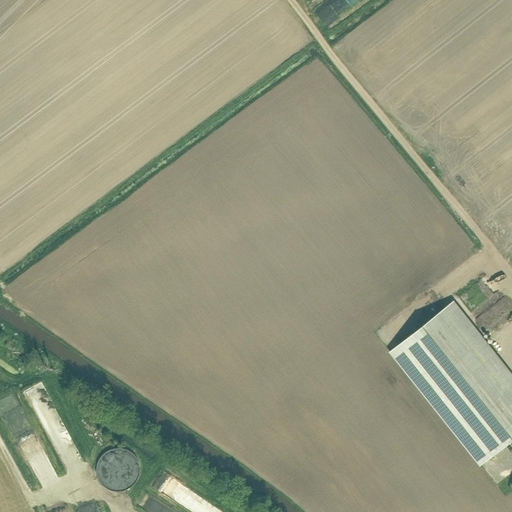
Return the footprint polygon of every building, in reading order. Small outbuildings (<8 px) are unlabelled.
[(481,299),(470,309),(473,313),(484,302),(481,299)] [(511,439),(511,386),(447,305),(391,349),(481,464),(511,439)] [(29,393),(32,406),(50,401),(49,396),(45,397),(43,389),(29,393)] [(12,410),(11,408),(19,405),(13,393),(0,399),(0,401),(6,413),(12,410)] [(77,448),(58,408),(40,416),(47,430),(57,425),(61,434),(53,438),(62,456),(61,456),(65,464),(72,461),(68,453),(77,448)] [(80,415),(74,418),(81,431),(87,428),(80,415)] [(140,473),(140,471),(140,469),(140,467),(140,466),(139,464),(138,462),(137,460),(136,459),(135,457),(134,456),(133,455),(131,454),(130,453),(128,452),(126,451),(124,450),(123,450),(121,450),(119,450),(117,450),(115,450),(113,450),(112,451),(110,452),(108,453),(107,454),(105,455),(104,456),(102,457),(101,459),(100,460),(99,462),(99,464),(98,466),(98,467),(98,469),(97,471),(98,473),(99,479),(100,482),(102,485),(107,489),(110,491),(115,492),(121,493),(124,492),(126,491),(128,491),(130,490),(131,489),(133,488),(134,486),(135,485),(136,483),(137,482),(138,480),(139,479),(140,477),(140,475),(140,473)]
